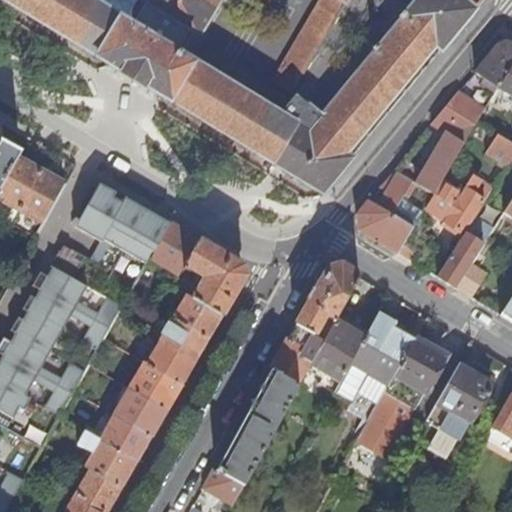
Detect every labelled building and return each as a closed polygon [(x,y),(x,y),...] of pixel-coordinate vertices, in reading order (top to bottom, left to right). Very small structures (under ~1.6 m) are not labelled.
[(345,154),(435,45),(440,49),(481,0),(326,0),(274,89),(288,97),(276,112),(180,54),(189,38),(193,32),(200,36),(220,0),(140,0),(145,3),(142,9),(132,25),(90,0),(1,0),(108,64),(107,66),(154,94),(156,92),(321,193),(350,157),(345,154)] [(90,0),(132,25),(142,9),(126,0),(90,0)] [(288,97),(274,89),(189,38),(180,54),(276,112),(288,97)] [(488,88),(494,92),(497,87),(511,61),(511,43),(506,41),(496,44),(474,72),(491,83),(488,88)] [(511,61),(497,87),(511,96),(511,108),(511,110),(511,109),(511,61)] [(473,125),(484,108),(457,92),(445,107),(473,125)] [(450,135),(441,150),(454,158),(473,125),(445,107),(431,123),(450,135)] [(485,153),(506,165),(511,155),(511,143),(496,133),(485,153)] [(0,187),(17,157),(20,153),(0,141),(0,187)] [(0,199),(18,210),(40,170),(50,151),(40,145),(29,164),(17,157),(0,187),(0,199)] [(454,158),(441,150),(440,150),(425,174),(405,162),(398,173),(432,194),(443,176),(454,158)] [(64,183),(40,170),(18,210),(41,223),(64,183)] [(432,194),(398,173),(378,206),(373,203),(376,199),(371,196),(369,201),(367,199),(355,214),(358,229),(379,242),(397,252),(402,244),(417,219),(423,208),(432,194)] [(423,208),(443,220),(464,233),(469,224),(491,189),(470,177),(463,188),(443,176),(432,194),(423,208)] [(153,214),(102,182),(77,222),(146,264),(149,258),(169,223),(153,214)] [(511,197),(503,212),(511,217),(511,197)] [(0,217),(10,223),(18,210),(0,199),(0,217)] [(18,210),(10,223),(34,236),(41,223),(18,210)] [(417,219),(402,244),(421,255),(415,264),(420,266),(425,269),(437,250),(429,244),(434,237),(426,232),(430,227),(417,219)] [(464,233),(443,220),(440,225),(461,237),(464,233)] [(169,223),(149,258),(177,275),(182,266),(197,240),(186,233),(169,223)] [(464,233),(461,237),(437,276),(444,281),(455,287),(471,262),(488,235),(469,224),(464,233)] [(202,278),(190,297),(220,315),(241,279),(238,265),(216,252),(197,240),(182,266),(202,278)] [(59,245),(55,261),(77,266),(81,250),(59,245)] [(487,271),(471,262),(455,287),(471,297),(487,271)] [(82,342),(97,351),(104,339),(122,306),(108,297),(98,314),(87,307),(79,302),(88,285),(54,264),(48,274),(44,272),(36,284),(41,287),(35,297),(31,295),(24,306),(29,309),(63,330),(73,313),(81,318),(92,324),(82,342)] [(294,325),(311,335),(320,320),(324,318),(325,315),(334,320),(358,276),(345,269),(340,266),(325,269),(306,304),(294,325)] [(188,287),(175,279),(171,286),(184,294),(188,287)] [(97,290),(88,285),(79,302),(87,307),(97,290)] [(186,295),(173,317),(207,337),(213,327),(220,315),(190,297),(186,295)] [(12,327),(17,330),(51,350),(63,330),(29,309),(24,318),(19,315),(12,327)] [(404,327),(377,312),(366,332),(363,337),(334,390),(351,400),(357,388),(362,391),(360,395),(369,401),(372,397),(378,400),(413,339),(401,332),(404,327)] [(51,350),(41,368),(50,373),(60,356),(81,318),(73,313),(63,330),(51,350)] [(173,317),(159,341),(193,360),(199,350),(207,337),(173,317)] [(363,337),(349,329),(333,321),(322,341),(315,354),(310,363),(309,364),(332,377),(326,388),(333,392),(334,390),(363,337)] [(352,324),(349,329),(363,337),(366,332),(352,324)] [(269,369),(298,384),(309,364),(310,363),(298,356),(303,348),(315,354),(322,341),(311,335),(294,325),(280,349),(269,369)] [(51,350),(17,330),(11,340),(6,337),(0,348),(0,349),(4,352),(72,394),(85,371),(70,362),(61,379),(50,373),(41,368),(51,350)] [(378,400),(343,461),(375,479),(416,408),(415,408),(422,395),(436,403),(457,365),(443,357),(443,356),(413,339),(378,400)] [(159,341),(146,364),(180,384),(186,373),(193,360),(159,341)] [(0,379),(26,395),(36,378),(44,383),(55,390),(45,407),(60,416),(72,394),(4,352),(0,359),(0,379)] [(144,363),(129,388),(165,409),(171,399),(180,384),(146,364),(144,363)] [(436,403),(424,423),(457,442),(490,384),(457,365),(436,403)] [(213,469),(242,485),(262,448),(298,384),(269,369),(235,430),(213,469)] [(36,378),(26,395),(30,398),(34,401),(44,383),(36,378)] [(0,408),(14,417),(20,406),(24,409),(30,398),(26,395),(0,379),(0,408)] [(129,388),(114,414),(150,435),(157,423),(165,409),(129,388)] [(511,394),(509,393),(491,425),(511,437),(511,394)] [(114,414),(99,439),(135,461),(142,449),(150,435),(114,414)] [(92,452),(84,466),(89,468),(120,486),(129,471),(135,461),(99,439),(84,431),(77,443),(92,452)] [(72,482),(78,486),(89,468),(84,466),(82,465),(72,482)] [(89,468),(78,486),(74,493),(106,511),(114,497),(120,486),(89,468)] [(202,488),(231,504),(242,485),(213,469),(206,481),(202,488)] [(0,498),(10,504),(17,492),(23,481),(8,472),(0,485),(0,498)] [(74,493),(63,511),(105,511),(106,511),(74,493)] [(0,511),(5,511),(10,504),(0,498),(0,511)]
